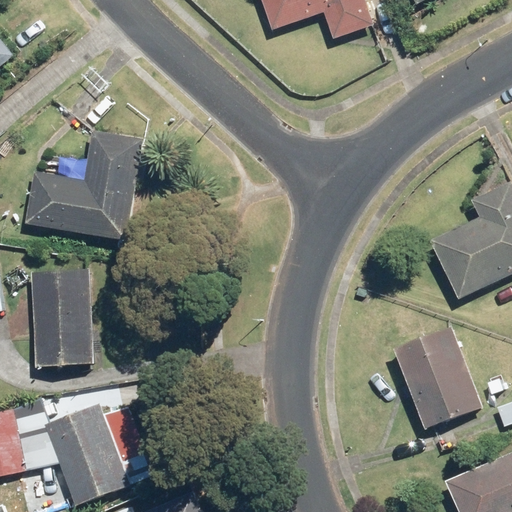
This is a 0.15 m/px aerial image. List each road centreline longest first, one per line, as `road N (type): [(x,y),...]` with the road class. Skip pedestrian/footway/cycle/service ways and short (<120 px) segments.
road 1 (residential): [(320,511),(300,450),(295,349),(302,291),(342,187)]
road 2 (residential): [(123,0),(196,73),(342,187)]
road 3 (residential): [(342,187),(411,119),(511,61)]
